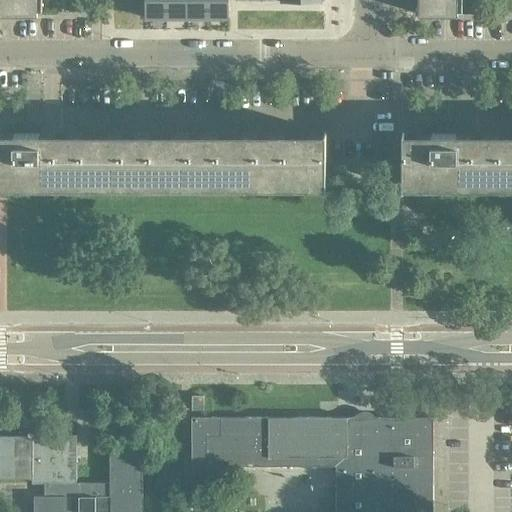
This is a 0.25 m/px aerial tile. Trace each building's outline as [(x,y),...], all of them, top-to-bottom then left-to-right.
[(37,0),(0,0),(0,13),(37,13),(37,9),(37,0)] [(166,18),(166,0),(144,0),(145,18),(166,18)] [(187,18),(186,0),(166,0),(166,18),(187,18)] [(207,18),(207,0),(186,0),(187,18),(207,18)] [(207,0),(207,18),(229,18),(229,1),(228,0),(207,0)] [(457,0),(418,0),(418,12),(457,12),(457,0)] [(0,183),(325,183),(325,132),(40,132),(40,122),(0,121),(0,183)] [(403,138),(403,184),(511,183),(511,131),(456,132),(456,122),(415,122),(415,138),(403,138)] [(203,395),(192,395),(192,409),(203,409),(203,395)] [(268,416),(192,416),(192,466),(336,466),(335,511),(432,511),(433,416),(375,416),(268,416)] [(33,419),(0,418),(0,477),(32,478),(32,484),(45,484),(45,496),(34,496),(33,511),(141,511),(142,451),(110,451),(110,483),(76,483),(76,435),(33,435),(33,419)]
